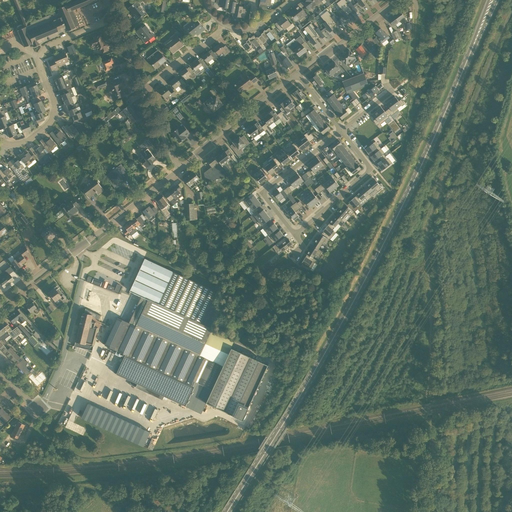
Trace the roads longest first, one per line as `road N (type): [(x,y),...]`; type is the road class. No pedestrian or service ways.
road 1 (primary): [(226,511),(371,265),(491,0)]
road 2 (residential): [(0,305),(180,167)]
road 3 (residential): [(5,143),(25,142),(53,114),(41,50),(103,22),(111,9)]
road 4 (residential): [(341,130),(265,190),(295,235)]
road 5 (residential): [(180,167),(296,74)]
road 6 (residential): [(341,130),(368,170),(295,235)]
road 7 (residential): [(38,412),(62,359),(82,280)]
road 8 (track): [(2,493),(85,485),(134,511)]
road 9 (residential): [(296,74),(396,0)]
